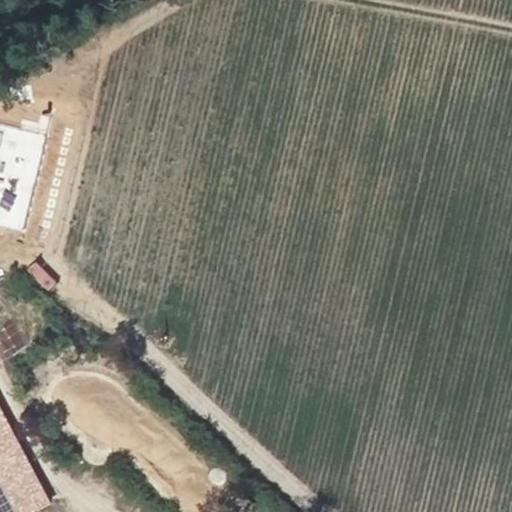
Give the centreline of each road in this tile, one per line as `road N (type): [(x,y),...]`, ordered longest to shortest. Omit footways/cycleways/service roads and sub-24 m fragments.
road 1 (track): [(0,183),(28,248),(324,511)]
road 2 (track): [(186,0),(14,114),(0,149)]
road 3 (track): [(511,29),(352,0)]
